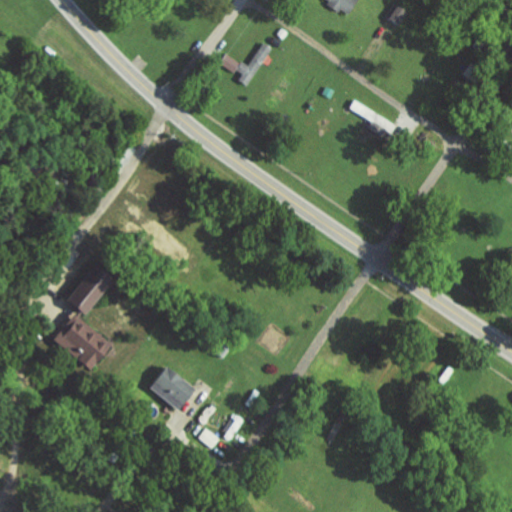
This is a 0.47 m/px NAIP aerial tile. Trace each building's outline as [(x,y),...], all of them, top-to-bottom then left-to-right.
[(326,0),(324,4),(344,16),(353,0),(326,0)] [(397,27),(405,13),(391,5),(383,18),(397,27)] [(267,47),(257,42),(247,65),(237,61),(233,70),(238,73),(236,78),(245,82),(253,62),(259,65),(267,47)] [(216,63),(229,72),(236,62),(223,54),(216,63)] [(345,109),(388,132),(392,124),(349,101),(345,109)] [(60,300),(76,315),(105,283),(88,268),(60,300)] [(105,346),(70,314),(47,339),(82,372),(105,346)] [(143,387),(172,410),(188,389),(160,367),(143,387)] [(194,438),(208,449),(216,439),(203,428),(194,438)]
